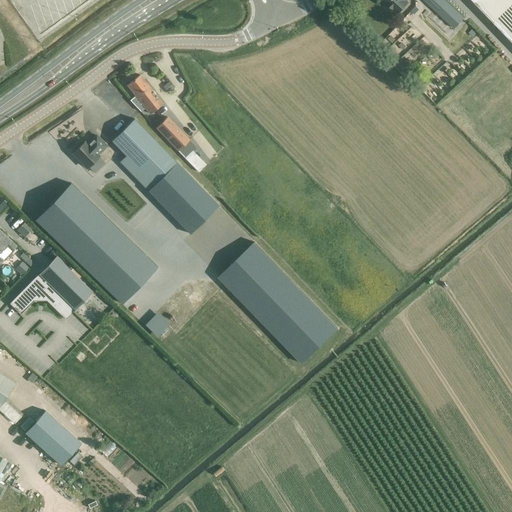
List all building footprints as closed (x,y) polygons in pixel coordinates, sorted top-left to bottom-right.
[(408,2),(407,0),(383,0),(397,13),(408,2)] [(445,0),(424,0),(454,28),(464,18),(445,0)] [(511,0),(472,0),(511,41),(511,0)] [(449,35),(444,41),(453,49),(458,43),(449,35)] [(424,64),(432,73),(446,60),(438,51),(424,64)] [(146,95),(153,90),(140,74),(127,84),(135,95),(136,96),(143,90),(146,95)] [(174,87),(169,81),(163,87),(167,93),(174,87)] [(143,90),(136,96),(135,95),(130,100),(140,111),(145,107),(150,114),(163,103),(153,90),(146,95),(143,90)] [(189,140),(167,117),(156,127),(178,150),(189,140)] [(134,118),(111,140),(126,155),(120,161),(191,233),(219,204),(134,118)] [(85,141),(73,153),(87,168),(88,166),(95,160),(99,155),(108,146),(96,133),(87,143),(85,141)] [(16,198),(33,201),(34,195),(15,192),(18,176),(11,174),(8,192),(16,193),(16,198)] [(70,183),(35,219),(122,303),(157,267),(70,183)] [(0,205),(3,209),(8,204),(1,197),(0,198),(0,205)] [(24,238),(34,227),(26,220),(17,231),(24,238)] [(0,264),(4,260),(0,256),(0,253),(7,247),(12,252),(17,246),(12,241),(0,229),(0,264)] [(302,363),(331,336),(338,329),(296,285),(285,274),(254,242),(219,276),(218,277),(253,312),(295,356),(302,363)] [(66,319),(92,292),(56,256),(9,303),(20,314),(21,314),(20,313),(31,302),(32,303),(32,302),(31,301),(33,299),(37,300),(37,301),(38,301),(38,299),(42,299),(42,301),(43,300),(43,299),(47,299),(54,306),(53,307),(54,308),(55,307),(66,317),(65,318),(66,319)] [(22,261),(15,269),(16,270),(15,272),(17,274),(19,273),(22,275),(29,268),(22,261)] [(79,317),(73,323),(83,335),(90,328),(79,317)] [(0,373),(0,405),(15,384),(0,373)] [(61,465),(81,443),(45,410),(25,432),(61,465)] [(70,459),(74,463),(80,456),(75,453),(70,459)]
